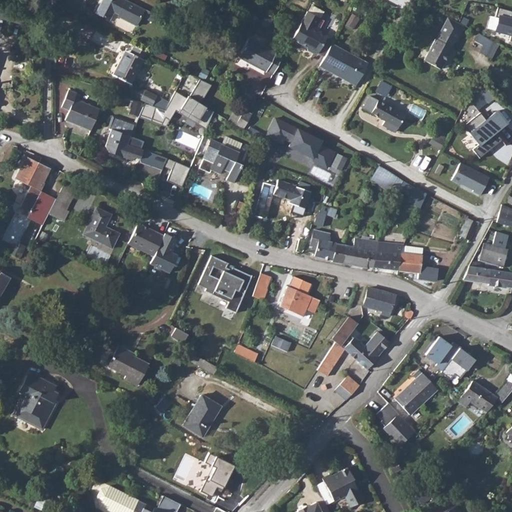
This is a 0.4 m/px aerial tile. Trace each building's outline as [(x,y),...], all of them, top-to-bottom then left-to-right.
[(144,9),(125,0),(101,0),(96,12),(107,18),(110,14),(112,10),(118,13),(116,17),(135,27),(144,9)] [(511,10),(499,7),(497,16),(500,17),(496,30),(511,34),(511,35),(510,41),(511,41),(511,10)] [(321,19),(307,11),(291,41),(306,49),(307,53),(313,56),(317,54),(326,38),(318,33),(316,27),(321,19)] [(346,24),(353,29),(359,19),(352,14),(346,24)] [(457,40),(465,23),(449,14),(440,31),(441,31),(437,39),(436,38),(425,60),(441,68),(453,47),(451,46),(455,39),(457,40)] [(478,34),(474,41),(483,45),(479,53),(492,59),(499,44),(478,34)] [(273,74),(281,59),(274,56),(276,54),(248,38),(237,57),(264,72),(266,70),(273,74)] [(129,53),(123,50),(111,74),(129,84),(142,60),(144,61),(147,54),(132,46),(129,53)] [(368,67),(332,47),(319,69),(327,74),(328,71),(357,87),(368,67)] [(211,85),(199,80),(187,99),(174,92),(168,104),(177,109),(206,127),(213,113),(199,104),(211,85)] [(377,92),(387,97),(391,87),(382,82),(377,92)] [(66,121),(91,130),(99,108),(74,99),(75,94),(67,91),(61,109),(69,112),(66,121)] [(407,115),(372,98),(365,111),(387,122),(385,126),(398,133),(407,115)] [(164,110),(144,103),(139,116),(161,124),(165,117),(169,120),(177,109),(168,104),(164,110)] [(243,110),(235,126),(244,130),(252,113),(243,110)] [(487,120),(481,113),(465,127),(480,146),(474,150),(481,159),(503,141),(498,134),(509,124),(498,111),(487,120)] [(109,152),(122,157),(127,144),(130,135),(131,134),(123,131),(128,120),(114,115),(109,126),(112,127),(106,144),(109,152)] [(275,118),(266,136),(313,160),(312,163),(327,171),(329,167),(340,172),(347,159),(320,145),(322,142),(275,118)] [(130,135),(127,144),(141,150),(145,140),(130,135)] [(441,143),(430,137),(425,144),(436,150),(441,143)] [(211,141),(199,169),(210,173),(211,170),(220,174),(222,168),(230,171),(226,180),(234,183),(249,147),(242,144),(239,151),(222,144),(221,146),(211,141)] [(127,144),(122,157),(128,160),(134,157),(140,160),(144,151),(141,150),(127,144)] [(53,203),(55,200),(39,192),(44,183),(43,183),(49,169),(25,157),(15,178),(31,185),(20,207),(30,212),(27,217),(42,224),(48,213),(53,203)] [(188,169),(166,159),(163,166),(171,170),(166,183),(180,189),(188,169)] [(490,177),(461,163),(453,180),(474,190),(473,191),(481,195),(490,177)] [(402,190),(406,182),(378,168),(372,179),(386,186),(387,183),(402,190)] [(310,193),(280,181),(274,194),(291,200),(290,204),(304,210),(310,193)] [(424,201),(427,193),(406,182),(402,190),(424,201)] [(75,191),(63,185),(56,199),(55,199),(55,200),(53,203),(66,210),(75,191)] [(53,203),(48,213),(62,221),(67,211),(66,210),(53,203)] [(319,205),(316,224),(333,227),(336,208),(319,205)] [(511,209),(502,205),(501,208),(497,221),(511,226),(511,209)] [(112,249),(120,234),(106,227),(112,215),(97,208),(84,235),(112,249)] [(470,241),(478,223),(466,219),(459,236),(470,241)] [(153,255),(163,236),(137,224),(128,243),(153,255)] [(328,242),(330,233),(313,230),(309,249),(316,252),(315,255),(343,262),(347,246),(328,242)] [(176,239),(164,233),(163,236),(153,255),(149,263),(169,273),(177,256),(170,252),(176,239)] [(510,242),(493,237),(490,247),(484,245),(479,263),(502,269),(510,242)] [(355,247),(352,264),(372,269),(373,268),(378,269),(379,241),(357,239),(355,247)] [(379,241),(378,269),(400,271),(404,245),(379,241)] [(13,245),(9,253),(18,258),(24,246),(19,243),(17,247),(13,245)] [(422,266),(423,248),(404,245),(400,271),(418,272),(419,266),(422,266)] [(347,246),(343,262),(352,264),(355,247),(347,246)] [(228,263),(211,256),(198,285),(206,288),(205,291),(228,302),(225,308),(237,313),(243,299),(241,298),(251,276),(232,268),(231,270),(226,268),(228,263)] [(438,268),(422,266),(419,266),(418,272),(417,278),(436,281),(438,268)] [(488,271),(468,269),(462,282),(487,285),(488,271)] [(0,293),(10,277),(0,271),(0,293)] [(511,282),(511,273),(488,271),(487,285),(487,287),(505,289),(505,288),(511,288),(511,282)] [(271,277),(261,274),(253,296),(264,300),(271,277)] [(307,310),(312,298),(306,296),(311,286),(294,278),(281,306),(304,316),(307,310)] [(396,294),(367,286),(362,304),(383,310),(382,313),(390,315),(396,294)] [(320,302),(312,298),(307,310),(315,313),(320,302)] [(333,339),(336,342),(317,371),(326,377),(345,348),(343,346),(359,325),(350,317),(333,339)] [(187,334),(175,328),(171,336),(183,343),(187,334)] [(368,370),(390,343),(377,332),(365,346),(355,337),(344,351),(368,370)] [(457,379),(475,358),(438,335),(423,354),(457,379)] [(291,343),(275,336),(271,345),(287,352),(291,343)] [(234,353),(254,362),(258,354),(238,345),(234,353)] [(130,352),(118,346),(113,355),(109,356),(106,361),(107,366),(125,375),(124,378),(137,385),(148,364),(129,354),(130,352)] [(218,368),(194,354),(190,361),(213,375),(218,368)] [(409,417),(437,391),(419,371),(412,377),(414,380),(407,387),(408,388),(394,401),(409,417)] [(24,383),(55,399),(57,394),(53,392),(56,386),(42,379),(39,384),(27,377),(24,383)] [(347,401),(359,387),(355,383),(348,378),(336,392),(347,401)] [(474,382),(460,402),(467,407),(471,401),(488,413),(498,398),(504,402),(511,391),(511,383),(508,380),(496,397),(474,382)] [(50,408),(55,399),(24,383),(20,391),(27,395),(21,407),(26,410),(21,420),(43,431),(53,410),(50,408)] [(215,416),(221,406),(202,395),(184,426),(203,437),(208,428),(206,426),(213,415),(215,416)] [(415,434),(398,416),(385,430),(401,447),(415,434)] [(212,497),(217,486),(223,489),(235,467),(211,455),(206,463),(215,468),(208,481),(207,481),(202,491),(212,497)] [(353,478),(347,468),(332,475),(331,474),(323,478),(335,501),(345,496),(351,507),(364,500),(358,488),(357,489),(352,478),(353,478)] [(177,511),(181,505),(163,496),(156,511),(153,509),(151,511),(147,511),(142,509),(144,505),(108,488),(103,490),(97,501),(99,507),(108,511),(177,511)] [(41,491),(37,489),(28,507),(32,508),(34,504),(45,510),(49,501),(38,496),(41,491)] [(321,511),(317,503),(306,509),(305,507),(296,511),(321,511)]
